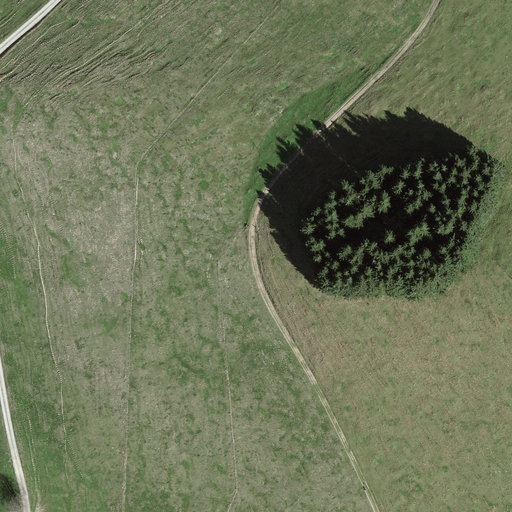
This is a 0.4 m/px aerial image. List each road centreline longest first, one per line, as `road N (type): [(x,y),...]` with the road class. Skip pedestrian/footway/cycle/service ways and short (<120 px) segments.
road 1 (track): [(436,0),(404,46),(269,182),(250,240),(257,281),(375,511)]
road 2 (track): [(25,511),(0,384)]
